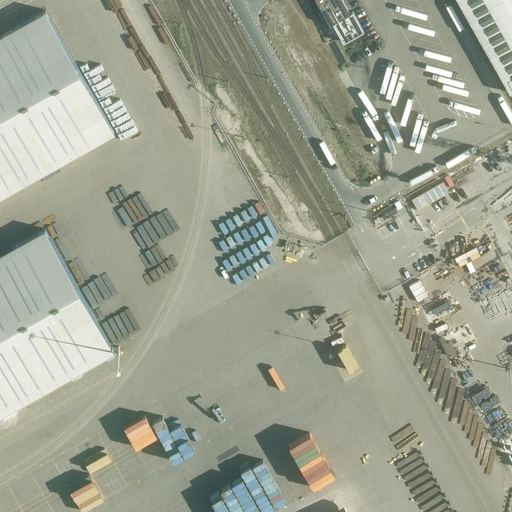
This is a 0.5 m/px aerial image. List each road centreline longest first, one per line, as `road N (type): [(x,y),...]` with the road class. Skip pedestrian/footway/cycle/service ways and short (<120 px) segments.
road 1 (unclassified): [(361,222),(235,0)]
road 2 (unknown): [(413,174),(453,140),(437,86),(415,54),(390,52),(378,65),(383,104)]
